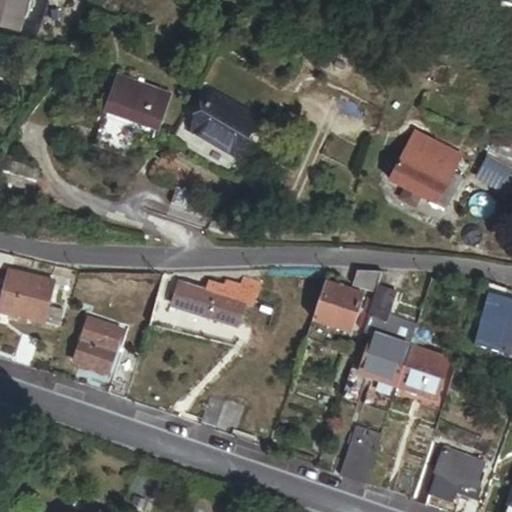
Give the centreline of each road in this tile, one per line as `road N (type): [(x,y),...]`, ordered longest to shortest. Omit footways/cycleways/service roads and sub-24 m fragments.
road 1 (residential): [(0,242),(56,257),(403,260),(511,278)]
road 2 (tertiary): [(0,389),(356,511)]
road 3 (unknown): [(196,264),(118,190),(164,153)]
